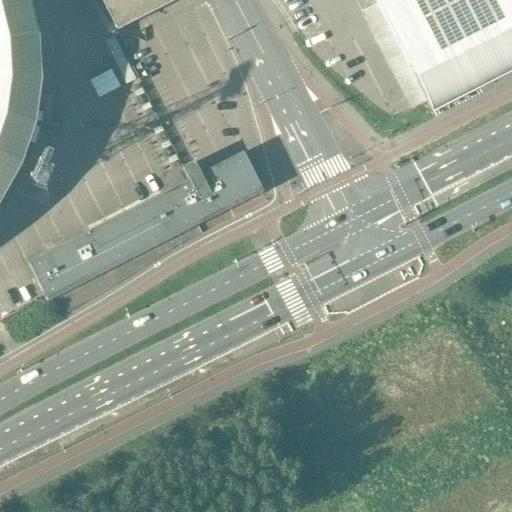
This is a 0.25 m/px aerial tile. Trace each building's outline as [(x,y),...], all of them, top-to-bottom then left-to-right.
[(0,0),(0,226),(6,219),(31,179),(48,132),(54,90),(52,44),(41,0),(0,0)] [(98,0),(107,15),(116,33),(180,0),(98,0)] [(511,0),(373,0),(430,109),(511,67),(511,0)] [(113,37),(103,42),(125,86),(135,80),(113,37)] [(98,95),(119,87),(113,71),(92,79),(98,95)] [(136,99),(144,95),(141,89),(133,93),(136,99)] [(143,113),(151,109),(148,104),(140,108),(143,113)] [(163,133),(160,127),(152,131),(155,137),(163,133)] [(170,147),(167,142),(160,146),(162,151),(170,147)] [(187,182),(92,230),(26,264),(47,304),(112,271),(262,194),(242,154),(199,176),(193,164),(181,170),(187,182)] [(177,161),(175,156),(167,160),(170,165),(177,161)]
